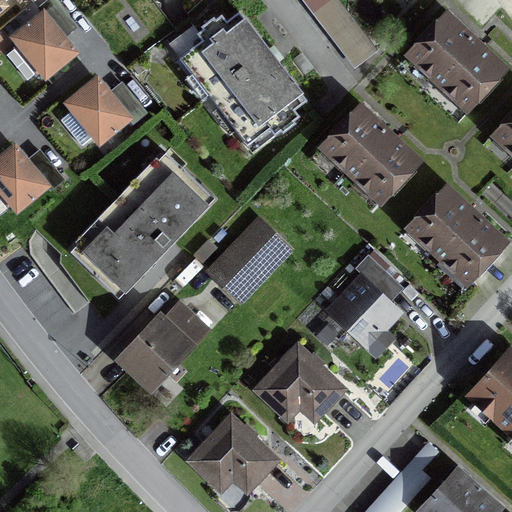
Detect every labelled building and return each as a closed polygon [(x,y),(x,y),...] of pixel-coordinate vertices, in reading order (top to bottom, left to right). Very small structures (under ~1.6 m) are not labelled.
[(373,50),(334,0),(304,0),(354,65),(373,50)] [(77,54),(39,8),(9,32),(47,78),(77,54)] [(293,111),(306,102),(238,13),(225,23),(220,16),(214,21),(212,18),(199,28),(201,31),(195,35),(200,42),(188,51),(256,140),(268,130),(273,137),(279,132),(281,135),(294,125),(292,122),(298,118),(293,111)] [(459,99),(468,107),(503,70),(474,43),(446,16),(411,54),(420,62),(420,68),(453,99),(459,99)] [(130,116),(95,73),(63,99),(98,142),(130,116)] [(388,135),(360,108),(325,146),(333,154),(334,160),(367,191),(373,191),(382,199),(417,162),(388,135)] [(511,153),(511,117),(497,134),(506,143),(506,148),(511,153)] [(48,183),(12,140),(0,149),(0,189),(16,209),(48,183)] [(214,196),(166,150),(71,247),(119,294),(214,196)] [(453,272),(459,271),(468,280),(503,243),(476,217),(446,189),(411,226),(420,235),(420,241),(453,272)] [(237,299),(286,248),(260,223),(211,274),(237,299)] [(372,330),(376,334),(395,314),(360,281),(331,312),(362,341),(372,330)] [(120,360),(150,387),(202,333),(179,311),(165,326),(158,319),(120,360)] [(296,349),(257,391),(286,418),(307,396),(321,409),(312,418),(313,419),(322,410),(340,390),(296,349)] [(511,355),(510,354),(471,397),(511,434),(511,355)] [(229,420),(190,462),(219,489),(232,476),(246,490),(273,461),(229,420)] [(487,499),(477,490),(468,482),(456,471),(442,487),(440,485),(431,495),(433,497),(419,511),(494,511),(497,509),(487,499)]
